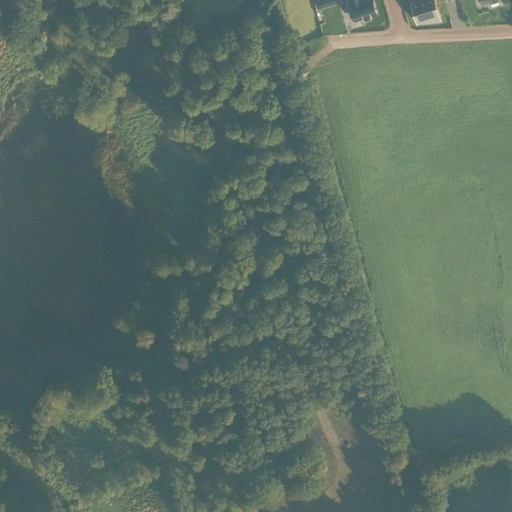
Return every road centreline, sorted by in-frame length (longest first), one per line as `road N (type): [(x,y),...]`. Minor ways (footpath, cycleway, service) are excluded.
road 1 (track): [(292,511),(335,488),(341,461),(272,307),(221,142)]
road 2 (track): [(162,133),(189,157),(207,158),(223,126),(219,113),(155,71),(129,13),(85,0),(0,34)]
road 3 (track): [(335,41),(219,113)]
